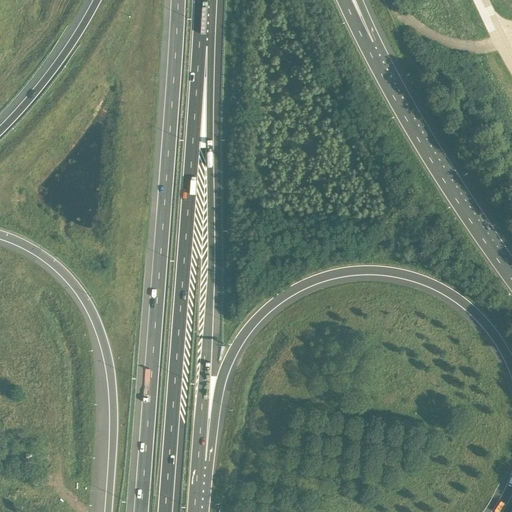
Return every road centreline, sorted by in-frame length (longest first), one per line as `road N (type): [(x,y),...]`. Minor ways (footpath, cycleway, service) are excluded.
road 1 (motorway): [(176,0),(139,511)]
road 2 (motorway): [(163,511),(198,44)]
road 3 (motorway): [(198,460),(238,342),(283,295),(328,275),(389,272),(446,292),(493,334),(511,369)]
road 4 (motorway): [(198,460),(211,264),(198,44)]
road 5 (motorway): [(0,235),(56,267),(93,316),(112,396),(108,511)]
road 6 (motorway): [(511,280),(365,44)]
road 7 (motorway): [(96,0),(0,131)]
